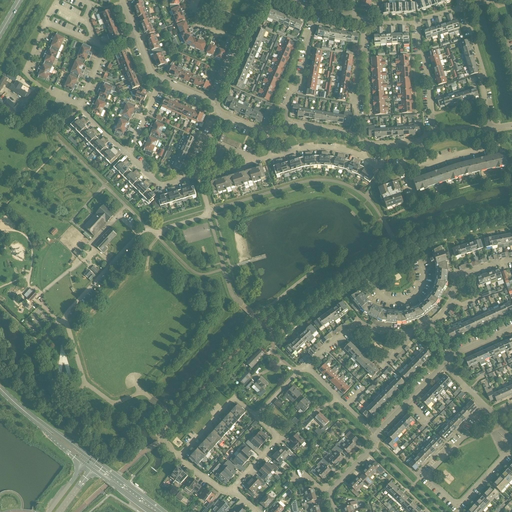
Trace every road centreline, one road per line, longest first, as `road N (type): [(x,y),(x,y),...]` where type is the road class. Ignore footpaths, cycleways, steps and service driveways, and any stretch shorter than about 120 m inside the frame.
road 1 (residential): [(196,174),(208,215),(156,234),(144,224),(65,319)]
road 2 (residential): [(511,446),(458,503),(426,475),(489,411)]
road 3 (residential): [(80,105),(43,90),(25,72),(46,22),(104,48)]
road 4 (residential): [(488,128),(462,7)]
road 5 (residential): [(284,124),(319,11)]
